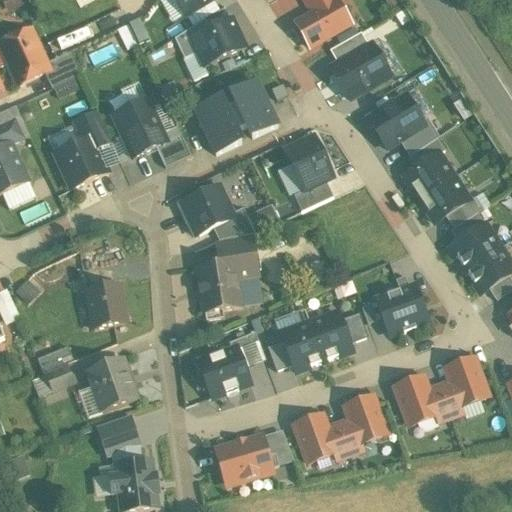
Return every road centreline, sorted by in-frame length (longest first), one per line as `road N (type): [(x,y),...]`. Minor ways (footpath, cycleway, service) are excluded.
road 1 (residential): [(324,112),(395,209),(468,331),(448,346),(180,442)]
road 2 (residential): [(180,442),(161,237),(147,216),(125,208)]
road 3 (unclassified): [(324,112),(125,208)]
road 4 (tertiary): [(426,0),(511,129)]
road 5 (residential): [(125,208),(1,262)]
road 6 (residential): [(251,0),(324,112)]
